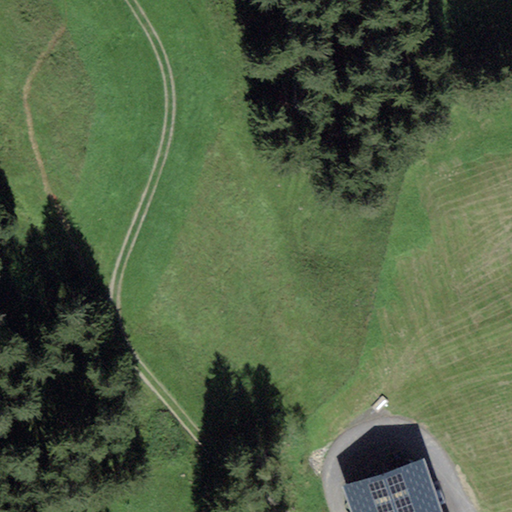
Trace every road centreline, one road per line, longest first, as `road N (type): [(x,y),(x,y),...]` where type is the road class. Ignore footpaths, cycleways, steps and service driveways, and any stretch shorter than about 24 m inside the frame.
road 1 (track): [(252,511),(140,368),(117,323),(119,269),(160,160),(170,98),(158,51),(130,0)]
road 2 (track): [(468,511),(421,435),(386,426),(336,450),(337,511)]
